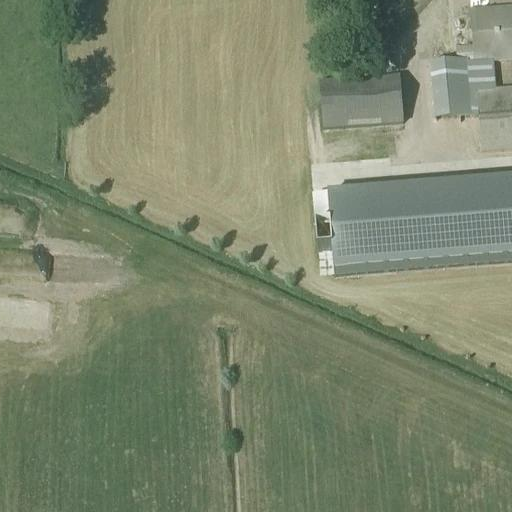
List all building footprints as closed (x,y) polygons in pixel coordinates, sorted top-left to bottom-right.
[(455,50),(455,68),(511,63),(511,9),(469,13),(471,48),(455,50)] [(424,72),(450,69),(449,57),(422,60),(424,72)] [(427,115),(448,114),(446,77),(425,78),(427,115)] [(322,132),(402,126),(398,79),(319,85),(322,132)] [(511,90),(476,93),(481,156),(511,153),(511,90)] [(511,182),(327,197),(334,279),(511,265),(511,182)]
